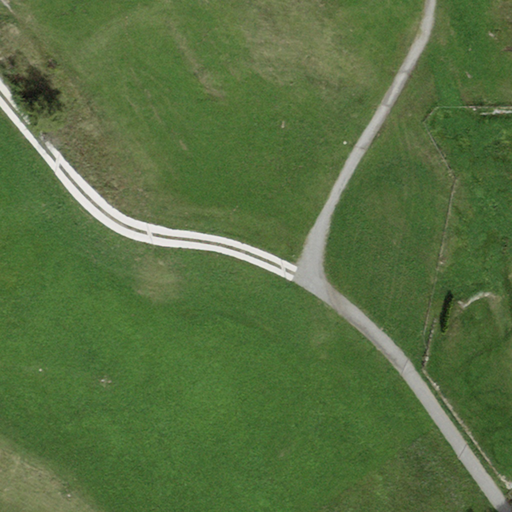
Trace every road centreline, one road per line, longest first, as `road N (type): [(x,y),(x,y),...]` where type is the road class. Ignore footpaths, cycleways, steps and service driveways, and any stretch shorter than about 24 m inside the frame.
road 1 (track): [(303,276),(243,249),(124,226),(86,198),(0,96)]
road 2 (track): [(505,511),(392,354),(303,276)]
road 3 (track): [(303,276),(307,245),(425,32),(430,0)]
